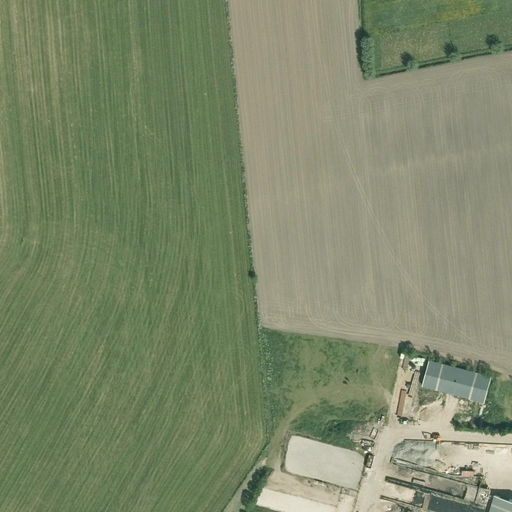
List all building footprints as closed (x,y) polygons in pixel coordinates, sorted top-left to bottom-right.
[(422,386),(485,402),(491,377),(429,360),(422,386)] [(414,448),(414,437),(397,437),(397,447),(414,448)] [(484,461),(483,439),(472,440),(473,445),(460,445),(460,458),(465,457),(465,462),(484,461)] [(458,470),(476,471),(476,463),(459,462),(458,470)] [(487,476),(487,484),(502,485),(502,477),(487,476)] [(451,494),(465,497),(468,481),(460,479),(459,485),(453,483),(451,494)] [(511,511),(511,500),(494,495),(489,511),(511,511)] [(427,511),(378,501),(375,511),(427,511)]
